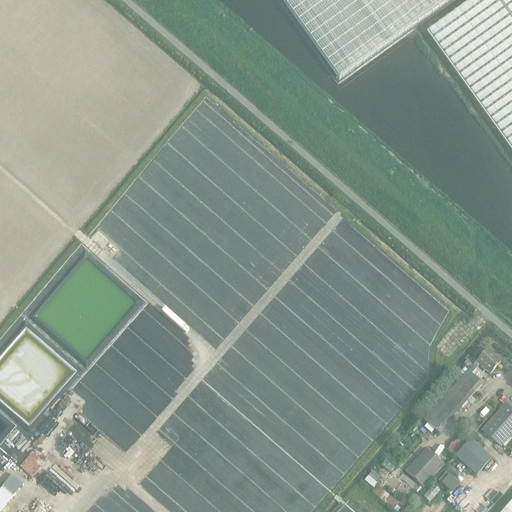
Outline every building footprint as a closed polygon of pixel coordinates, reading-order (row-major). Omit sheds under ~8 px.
[(282,0),(339,79),(450,0),(282,0)] [(511,0),(475,0),(428,34),(511,151),(511,0)] [(93,1),(95,31),(100,34),(112,38),(101,39),(104,41),(99,55),(94,61),(101,38),(95,34),(89,42),(91,44),(89,47),(89,52),(87,52),(84,55),(79,50),(79,60),(83,64),(91,63),(91,68),(94,65),(94,71),(103,60),(110,62),(109,56),(111,53),(115,56),(118,46),(132,58),(143,57),(150,49),(93,1)] [(476,362),(490,375),(500,363),(486,351),(476,362)] [(476,362),(468,372),(471,375),(479,366),(476,362)] [(424,421),(439,434),(482,385),(468,372),(424,421)] [(481,431),(500,448),(511,434),(511,410),(505,404),(481,431)] [(62,430),(53,446),(73,458),(83,443),(62,430)] [(448,449),(455,456),(468,442),(461,436),(448,449)] [(470,440),(456,457),(477,476),(492,460),(470,440)] [(405,471),(424,488),(444,466),(425,449),(405,471)] [(42,486),(39,491),(50,500),(75,471),(52,451),(31,476),(42,486)] [(372,472),(368,478),(375,484),(380,478),(372,472)] [(442,483),(452,492),(460,484),(450,475),(442,483)] [(368,477),(364,482),(373,489),(377,485),(375,484),(368,478),(368,477)] [(431,502),(440,490),(434,485),(425,497),(431,502)] [(2,488),(0,490),(0,511),(13,497),(12,496),(2,488)] [(511,511),(511,501),(502,511),(511,511)]
